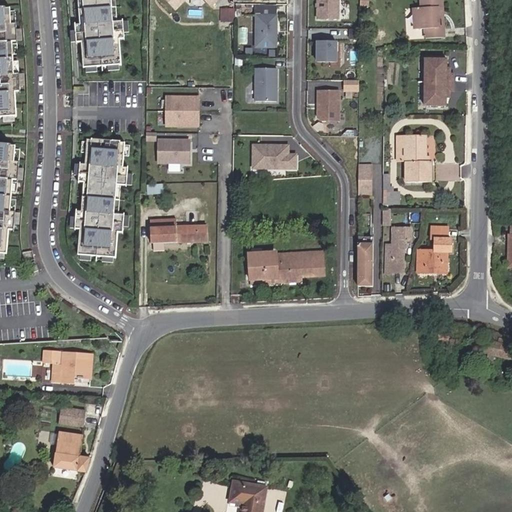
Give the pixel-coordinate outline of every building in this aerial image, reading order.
[(118,21),(112,21),(110,0),(78,0),(80,24),(75,24),(76,43),(81,42),(83,67),(85,67),(97,66),(108,66),(119,65),(121,65),(119,39),(125,39),(124,32),(123,21),(118,21)] [(206,0),(212,6),(218,0),(167,0),(176,9),(185,0),(206,0)] [(339,19),(339,0),(318,0),(318,18),(339,19)] [(439,27),(438,10),(443,10),(442,0),(421,0),(422,7),(415,8),(416,29),(425,28),(426,38),(445,37),(444,27),(439,27)] [(278,16),(278,5),(255,5),(255,15),(256,15),(278,16)] [(18,75),(13,75),(11,44),(16,43),(15,25),(10,25),(9,7),(4,7),(0,6),(0,118),(16,118),(14,94),(19,93),(18,75)] [(277,48),(278,16),(256,15),(256,48),(277,48)] [(337,62),(337,43),(318,43),(318,62),(337,62)] [(452,91),(454,91),(455,73),(452,73),(447,73),(447,67),(447,59),(425,59),(425,105),(447,106),(447,97),(447,91),(452,91)] [(277,87),(277,69),(256,69),(256,102),(277,102),(277,91),(275,91),(275,87),(277,87)] [(340,122),(340,91),(319,91),(318,118),(322,122),(340,122)] [(194,126),(194,98),(166,97),(166,126),(194,126)] [(398,161),(406,161),(406,182),(432,182),(432,157),(427,157),(427,136),(398,137),(398,161)] [(16,210),(11,210),(13,178),(18,179),(19,160),(14,160),(15,142),(10,141),(0,139),(0,251),(8,252),(10,228),(15,229),(16,210)] [(119,214),(113,213),(116,185),(121,186),(126,186),(127,185),(127,174),(128,168),(123,167),(124,155),(125,145),(125,143),(120,142),(120,141),(91,139),(91,140),(87,140),(87,142),(86,152),(85,164),(80,164),(78,182),(83,183),(81,211),(76,210),(75,229),(80,229),(78,254),(80,254),(91,255),(102,256),(114,257),(116,257),(118,232),(123,232),(123,226),(124,215),(124,214),(119,214)] [(189,141),(159,141),(158,163),(189,164),(189,141)] [(289,146),(254,146),(254,168),(296,168),(296,155),(289,155),(289,146)] [(187,172),(187,165),(170,164),(169,171),(187,172)] [(359,168),(359,173),(358,186),(372,187),(372,168),(359,168)] [(391,187),(391,178),(384,178),(384,192),(401,192),(394,192),(394,187),(391,187)] [(162,195),(162,186),(147,186),(147,195),(162,195)] [(401,205),(401,192),(384,192),(384,205),(401,205)] [(156,220),(152,220),(152,243),(208,241),(208,225),(177,226),(176,211),(155,212),(156,220)] [(448,253),(450,253),(451,239),(448,239),(449,227),(433,227),(432,239),(436,239),(435,251),(419,250),(418,272),(447,273),(448,253)] [(412,229),(394,228),(393,245),(388,245),(387,272),(403,272),(404,240),(412,240),(412,229)] [(358,241),(357,283),(372,284),(372,241),(358,241)] [(249,254),(251,280),(303,277),(325,276),(324,252),(266,255),(266,253),(249,254)] [(279,284),(304,282),(303,277),(251,280),(251,287),(280,286),(279,284)] [(465,347),(468,327),(451,325),(437,322),(435,329),(440,330),(437,342),(448,345),(465,347)] [(511,339),(511,338),(511,337),(499,333),(487,331),(481,352),(488,354),(494,355),(511,360),(511,339)] [(82,379),(83,365),(90,366),(90,354),(61,351),(54,351),(43,350),(42,362),(52,363),(60,363),(59,383),(72,384),(73,377),(76,377),(76,379),(82,379)] [(493,362),(494,355),(488,354),(486,361),(493,362)] [(52,363),(51,382),(59,383),(60,363),(52,363)] [(86,410),(63,406),(60,423),(84,427),(86,410)] [(54,468),(85,472),(89,458),(81,457),(84,435),(60,431),(54,468)] [(261,511),(266,489),(233,483),(230,498),(244,500),(243,504),(241,511),(261,511)]
